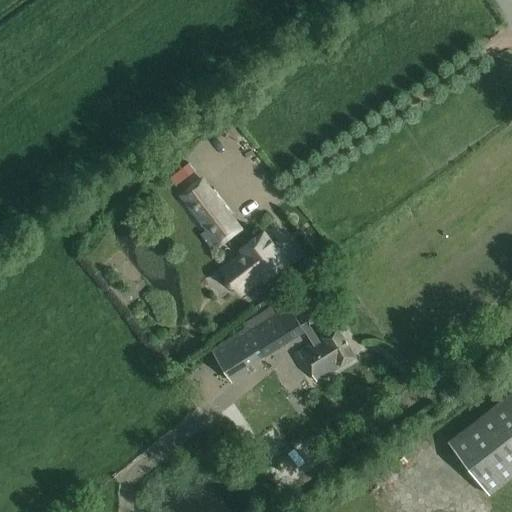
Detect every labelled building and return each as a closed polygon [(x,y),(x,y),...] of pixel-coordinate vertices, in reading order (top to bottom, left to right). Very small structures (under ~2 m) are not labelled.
[(220,245),(240,229),(202,179),(182,195),(220,245)] [(246,253),(224,270),(241,292),(263,275),(266,279),(287,263),(263,233),(243,249),(246,253)] [(311,284),(294,295),(301,307),(318,296),(311,284)] [(214,352),(230,378),(305,331),(312,343),(318,339),(307,322),(301,325),(289,305),(214,352)] [(356,357),(337,327),(318,339),(312,343),(298,351),(317,381),(356,357)] [(511,394),(449,444),(489,495),(511,477),(511,394)] [(345,508),(368,495),(363,486),(340,499),(345,508)]
